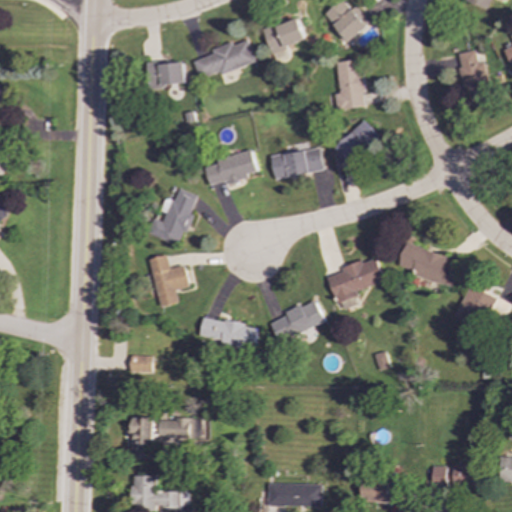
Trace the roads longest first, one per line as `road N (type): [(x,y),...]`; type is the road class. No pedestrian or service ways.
road 1 (tertiary): [(94,20),(73,511)]
road 2 (residential): [(450,174),(264,240),(252,254)]
road 3 (residential): [(420,0),(416,83),(450,174)]
road 4 (residential): [(214,0),(174,14),(94,20)]
